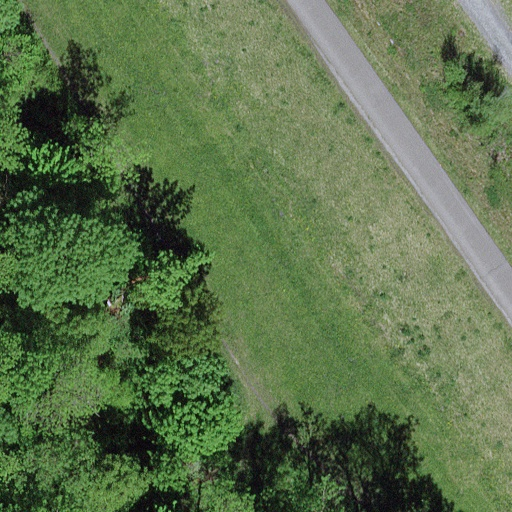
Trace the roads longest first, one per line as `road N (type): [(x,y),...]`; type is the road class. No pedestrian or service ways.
road 1 (track): [(367,511),(298,447),(211,337),(18,0)]
road 2 (track): [(301,0),(511,300)]
